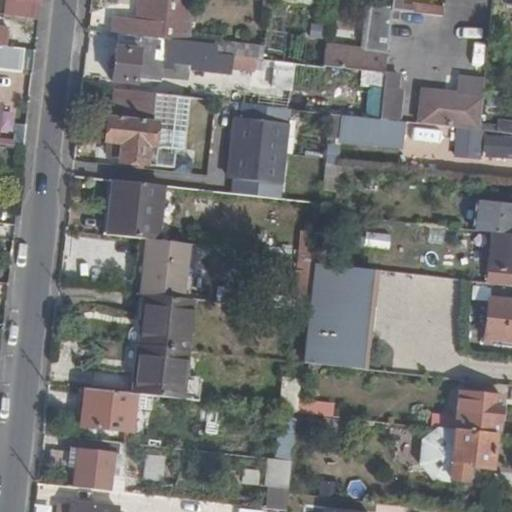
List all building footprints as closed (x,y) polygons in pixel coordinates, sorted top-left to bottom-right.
[(39,0),(5,0),(5,7),(4,12),(38,13),(39,0)] [(194,0),(140,0),(139,20),(137,38),(141,38),(190,44),(191,34),(194,0)] [(393,0),(393,4),(393,5),(392,14),(401,14),(402,0),(393,0)] [(365,53),(326,49),(325,67),(386,73),(388,56),(392,14),(393,5),(393,4),(371,2),(365,53)] [(118,35),(137,38),(139,20),(115,18),(113,35),(118,35)] [(0,45),(8,46),(9,30),(0,28),(0,45)] [(206,46),(218,47),(218,43),(219,37),(191,34),(190,44),(206,46)] [(137,38),(118,35),(117,50),(139,52),(141,38),(137,38)] [(139,52),(117,50),(116,62),(109,62),(108,70),(115,69),(113,82),(135,85),(135,81),(158,82),(160,60),(204,64),(206,46),(190,44),(141,38),(139,52)] [(217,55),(264,60),(264,48),(218,43),(218,47),(217,55)] [(393,122),(399,123),(402,90),(398,90),(399,76),(386,74),(384,88),(380,121),(393,122)] [(193,100),(115,92),(112,120),(154,125),(153,148),(146,147),(144,166),(164,167),(166,149),(186,150),(193,100)] [(421,125),(478,132),(482,100),(424,93),(421,125)] [(289,111),(242,106),(233,195),(280,200),(289,111)] [(329,115),(326,139),(339,140),(403,145),(406,123),(399,123),(393,122),(380,121),(329,115)] [(142,166),(144,166),(146,147),(153,148),(154,125),(112,120),(108,119),(104,152),(113,153),(113,158),(118,159),(118,163),(130,164),(129,168),(141,169),(142,166)] [(481,156),(511,157),(511,120),(483,119),(481,156)] [(403,145),(339,140),(338,147),(403,151),(403,145)] [(324,167),(334,168),(336,148),(326,147),(324,167)] [(324,167),(321,189),(336,190),(338,169),(334,168),(324,167)] [(162,188),(113,182),(108,238),(131,241),(156,243),(162,188)] [(468,231),(491,234),(511,235),(511,207),(471,203),(468,231)] [(388,248),(390,234),(364,231),(363,245),(388,248)] [(511,272),(511,235),(491,234),(487,270),(511,272)] [(131,241),(125,292),(145,294),(166,297),(173,245),(156,243),(131,241)] [(304,350),(303,363),(357,369),(368,271),(314,265),(304,350)] [(140,344),(186,349),(192,300),(166,297),(145,294),(140,344)] [(511,301),(486,299),(482,338),(511,341),(511,301)] [(181,399),(186,349),(140,344),(135,393),(181,399)] [(292,349),(290,361),(303,363),(304,350),(292,349)] [(283,377),(280,410),(298,412),(302,379),(283,377)] [(133,393),(88,388),(83,428),(129,433),(133,393)] [(455,430),(499,435),(504,396),(460,391),(458,403),(456,418),(455,430)] [(324,415),(322,435),(347,437),(350,418),(324,415)] [(274,460),(292,462),(297,417),(279,416),(276,447),(268,447),(267,456),(275,456),(274,460)] [(437,428),(423,439),(421,463),(433,479),(473,482),(474,468),(495,470),(499,435),(455,430),(437,428)] [(77,448),(72,487),(108,491),(112,453),(77,448)] [(143,454),(142,480),(161,481),(163,455),(143,454)] [(112,511),(113,507),(68,502),(68,506),(67,511),(112,511)]
